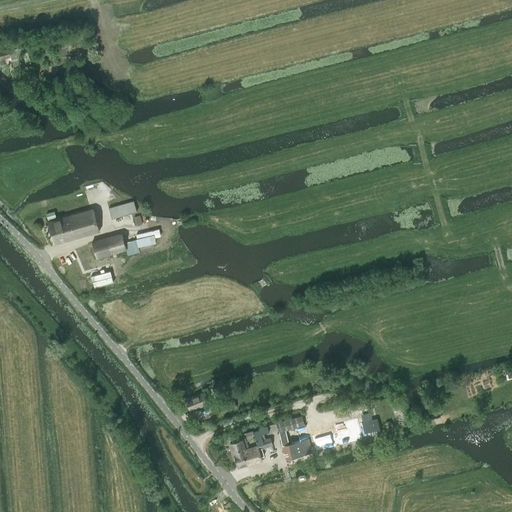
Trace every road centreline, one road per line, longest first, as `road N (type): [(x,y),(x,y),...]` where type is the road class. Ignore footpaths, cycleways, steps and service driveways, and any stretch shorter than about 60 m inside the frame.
road 1 (track): [(504,277),(491,226),(449,235),(405,100),(380,63),(63,143)]
road 2 (unclassified): [(248,511),(0,219)]
road 3 (track): [(511,275),(336,321),(299,339)]
road 4 (track): [(380,63),(511,34)]
